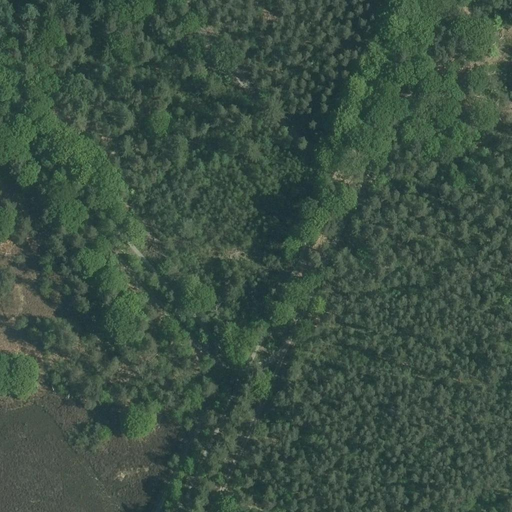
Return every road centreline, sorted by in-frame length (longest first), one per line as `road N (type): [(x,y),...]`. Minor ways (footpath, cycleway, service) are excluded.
road 1 (track): [(448,0),(274,375)]
road 2 (track): [(0,126),(164,312),(226,366)]
road 3 (track): [(176,0),(312,156),(360,187)]
road 4 (track): [(157,511),(226,366)]
road 5 (track): [(274,375),(211,511)]
road 6 (track): [(511,138),(393,119)]
